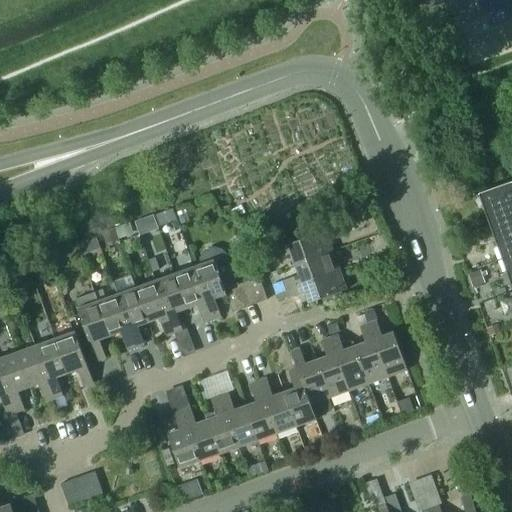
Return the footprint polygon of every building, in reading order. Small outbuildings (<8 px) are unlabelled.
[(503,258),(511,254),(511,183),(481,195),(503,258)] [(155,215),(155,218),(159,226),(177,219),(174,211),(173,209),(155,215)] [(114,232),(103,236),(106,244),(117,240),(114,232)] [(297,265),(334,252),(326,232),(274,251),(277,260),(293,254),(297,265)] [(100,248),(97,238),(96,236),(90,238),(91,240),(94,250),(100,248)] [(194,268),(213,321),(221,318),(215,299),(227,295),(225,291),(237,286),(240,285),(229,256),(228,254),(227,252),(225,251),(224,250),(222,249),(220,248),(218,248),(216,248),(213,248),(211,248),(210,249),(208,250),(206,251),(205,253),(203,255),(202,257),(202,259),(201,261),(201,263),(202,265),(194,268)] [(60,259),(57,252),(57,250),(47,253),(51,263),(60,259)] [(341,272),(334,252),(297,265),(300,275),(284,281),(284,282),(278,284),(281,293),(288,291),(341,272)] [(511,254),(503,258),(511,283),(511,254)] [(156,258),(149,260),(153,271),(160,269),(156,258)] [(213,321),(194,268),(175,274),(187,310),(199,306),(205,324),(213,321)] [(481,270),(469,275),(473,287),(486,283),(481,270)] [(347,291),(341,272),(288,291),(290,298),(306,292),(311,304),(347,291)] [(177,313),(187,310),(175,274),(156,281),(175,335),(183,332),(177,313)] [(54,276),(45,279),(48,287),(56,284),(54,276)] [(260,278),(249,282),(257,306),(269,302),(260,278)] [(156,281),(136,288),(149,323),(159,320),(165,338),(175,335),(156,281)] [(244,284),(240,285),(237,286),(246,310),(257,306),(249,282),(244,284)] [(225,291),(227,295),(233,314),(246,310),(237,286),(225,291)] [(32,297),(29,288),(18,292),(21,301),(32,297)] [(136,288),(118,294),(137,349),(144,346),(137,327),(149,323),(136,288)] [(279,302),(290,298),(288,291),(281,293),(277,295),(279,302)] [(100,340),(111,337),(98,301),(97,302),(94,292),(75,299),(97,362),(106,359),(100,340)] [(137,349),(118,294),(98,301),(111,337),(121,333),(128,351),(137,349)] [(337,322),(328,326),(331,334),(340,330),(337,322)] [(377,322),(369,325),(388,378),(408,371),(395,333),(383,338),(377,322)] [(498,324),(488,328),(491,336),(500,332),(498,324)] [(366,344),(355,348),(368,385),(388,378),(369,325),(361,328),(366,344)] [(94,386),(75,332),(55,339),(68,374),(78,370),(85,389),(94,386)] [(340,336),(330,339),(349,392),(368,385),(355,348),(345,352),(340,336)] [(68,374),(55,339),(37,346),(55,400),(63,397),(57,378),(68,374)] [(328,358),(317,362),(330,398),(349,392),(330,339),(322,342),(328,358)] [(55,400),(37,346),(18,353),(30,387),(41,384),(47,403),(55,400)] [(306,365),(301,349),(292,353),(297,369),(299,369),(311,405),(313,405),(319,422),(313,405),(330,398),(317,362),(306,365)] [(18,353),(0,359),(0,363),(18,414),(26,410),(19,391),(30,387),(18,353)] [(0,363),(0,397),(2,397),(9,417),(18,414),(0,363)] [(296,391),(286,394),(298,429),(319,422),(313,405),(311,405),(299,369),(297,369),(290,372),(296,391)] [(269,379),(259,383),(278,436),(298,429),(286,394),(275,398),(269,379)] [(259,443),(278,436),(259,383),(251,386),(258,404),(247,408),(259,443)] [(259,443),(247,408),(237,412),(230,393),(221,396),(239,450),(259,443)] [(239,450),(221,396),(212,399),(219,418),(208,422),(220,457),(239,450)] [(414,411),(410,398),(400,402),(405,415),(414,411)] [(220,457),(208,422),(198,426),(191,407),(182,410),(201,463),(220,457)] [(201,463),(182,410),(175,413),(181,432),(169,436),(181,470),(201,463)] [(163,451),(168,466),(175,463),(169,448),(163,451)] [(265,461),(247,468),(250,477),(268,470),(265,461)] [(95,472),(84,476),(92,499),(104,495),(95,472)] [(81,503),(92,499),(84,476),(73,480),(81,503)] [(73,480),(62,484),(70,507),(81,503),(73,480)] [(18,511),(37,505),(33,494),(10,502),(11,505),(13,511),(18,511)] [(467,511),(477,511),(471,494),(462,498),(467,511)]
